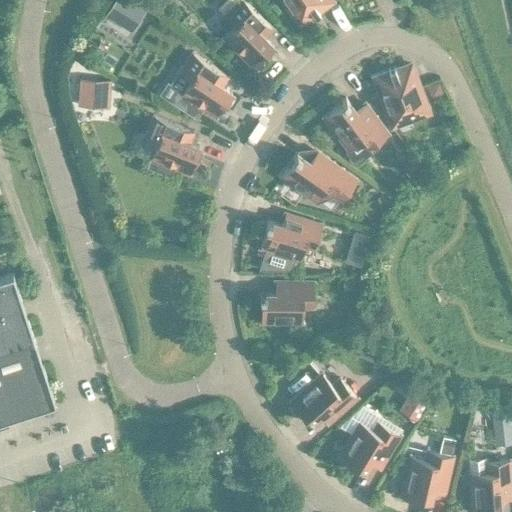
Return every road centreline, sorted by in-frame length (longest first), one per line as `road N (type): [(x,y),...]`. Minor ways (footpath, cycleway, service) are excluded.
road 1 (residential): [(511,220),(455,74),(420,47),(380,38),(341,53),(281,110),(247,163),(223,239),(219,294)]
road 2 (unclassified): [(236,382),(167,405),(141,397),(123,375),(29,93),(26,48),(37,0)]
road 3 (residential): [(236,382),(291,462),(350,511)]
